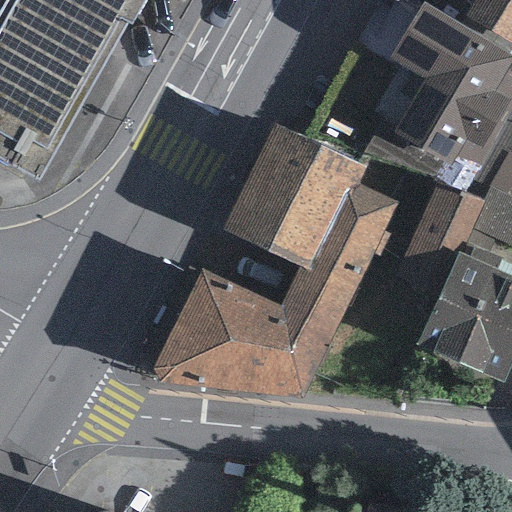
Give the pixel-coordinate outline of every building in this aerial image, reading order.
[(8,0),(0,15),(0,166),(37,187),(142,0),(8,0)] [(511,0),(475,0),(464,20),(511,47),(511,0)] [(511,147),(511,61),(421,9),(389,64),(423,84),(392,137),(451,171),(458,159),(493,180),(511,147)] [(364,170),(272,130),(221,235),(300,270),(282,310),(201,273),(152,374),(160,388),(303,401),(396,205),(358,187),(364,170)] [(480,205),(436,185),(393,282),(438,301),(457,256),(462,258),(473,231),(485,207),(480,205)] [(511,196),(489,186),(480,205),(485,207),(473,231),(511,249),(511,196)] [(511,281),(462,258),(457,256),(438,301),(415,348),(499,387),(511,359),(511,281)]
